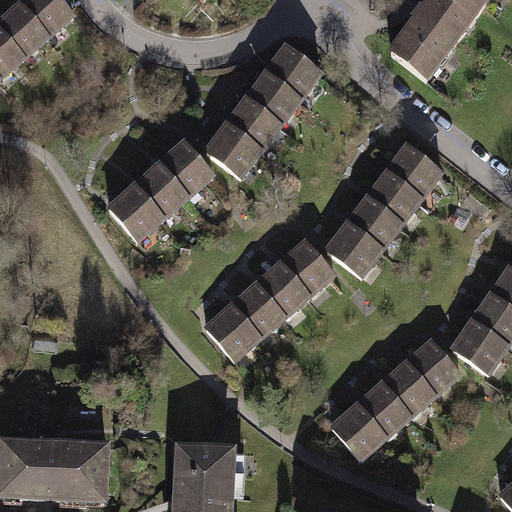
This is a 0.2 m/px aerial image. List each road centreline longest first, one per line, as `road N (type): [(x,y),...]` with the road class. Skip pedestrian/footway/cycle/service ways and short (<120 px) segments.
road 1 (residential): [(511,192),(362,75),(309,5)]
road 2 (residential): [(309,5),(239,45),(192,52),(148,45),(90,0)]
